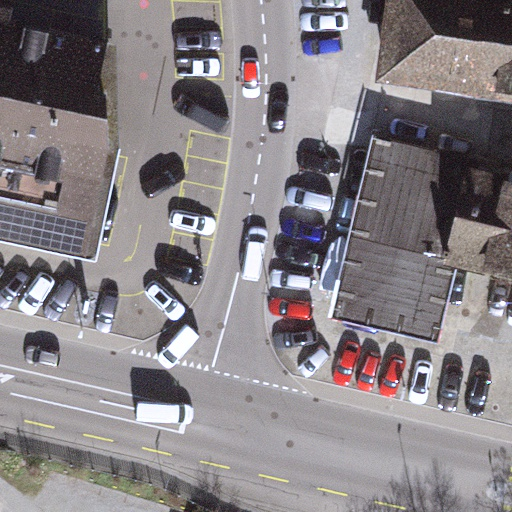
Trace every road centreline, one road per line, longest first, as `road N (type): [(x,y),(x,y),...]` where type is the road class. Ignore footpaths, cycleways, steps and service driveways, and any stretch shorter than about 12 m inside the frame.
road 1 (residential): [(197,425),(259,185),(266,120),(260,0)]
road 2 (primary): [(511,496),(197,425)]
road 3 (primary): [(197,425),(0,381)]
